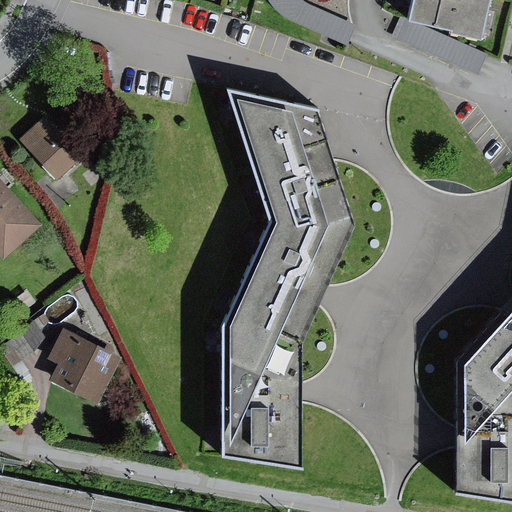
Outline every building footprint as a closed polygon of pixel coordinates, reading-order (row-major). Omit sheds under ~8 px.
[(498,47),(507,0),(425,0),(419,30),(498,47)] [(322,110),(231,91),(272,224),(222,328),(222,459),(301,470),(300,387),(299,346),(325,294),(356,229),(330,138),(322,110)] [(49,122),(28,146),(64,178),(85,154),(49,122)] [(39,226),(0,183),(0,246),(8,255),(39,226)] [(511,294),(508,299),(455,358),(454,437),(454,490),(511,499),(511,294)] [(121,358),(72,332),(62,350),(72,355),(60,378),(99,399),(121,358)]
